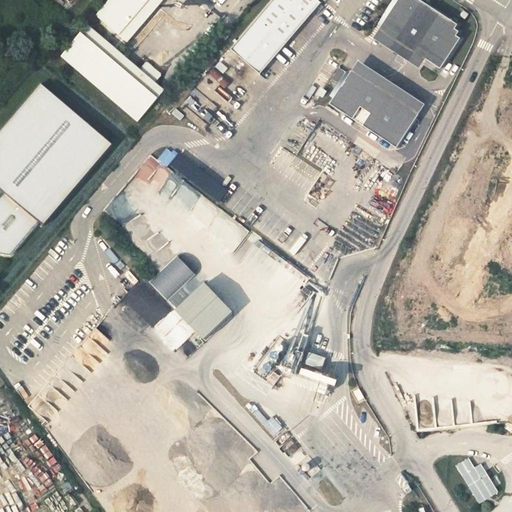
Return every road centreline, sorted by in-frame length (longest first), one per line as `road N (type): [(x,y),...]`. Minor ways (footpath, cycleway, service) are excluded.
road 1 (unclassified): [(425,173),(387,252),(360,345),(368,377),(447,511)]
road 2 (unknown): [(227,164),(331,239)]
road 3 (unclassified): [(501,15),(447,124)]
